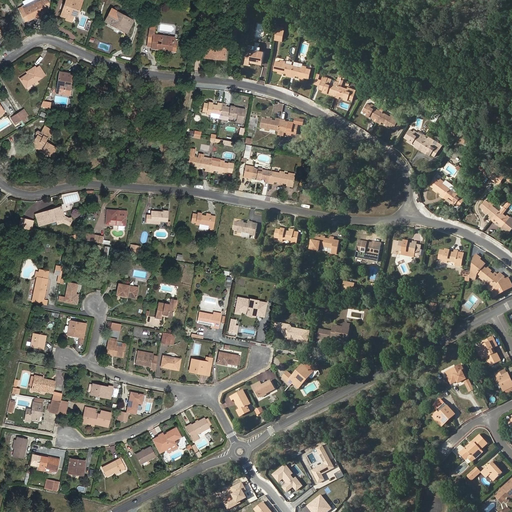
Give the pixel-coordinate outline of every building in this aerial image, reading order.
[(29,19),(24,9),(41,0),(35,0),(19,8),(26,21),(29,19)] [(49,4),(47,0),(41,0),(24,9),(29,19),(47,11),(45,6),(49,4)] [(79,6),(80,0),(65,0),(64,4),(65,5),(64,9),(63,9),(60,15),(66,17),(71,19),(73,15),(75,9),(78,10),(79,6)] [(112,22),(111,24),(124,31),(130,19),(112,9),(107,19),(112,22)] [(124,31),(127,33),(133,20),(130,19),(124,31)] [(154,34),(155,25),(150,25),(149,37),(153,38),(152,47),(152,48),(156,49),(166,50),(176,51),(177,43),(173,42),(170,42),(171,37),(154,34)] [(276,39),(284,40),(285,31),(278,29),(276,39)] [(227,47),(206,45),(205,58),(214,59),(214,57),(225,58),(227,47)] [(248,46),(245,64),(250,65),(250,63),(251,61),(258,62),(258,64),(263,65),(265,52),(259,51),(260,47),(253,46),(253,47),(248,46)] [(287,73),(287,76),(291,77),(294,65),(286,63),(286,61),(281,60),(281,62),(277,60),(275,70),(279,71),(278,73),(283,74),(283,72),(287,73)] [(303,66),(302,67),(294,65),(291,77),(295,78),(296,75),(300,76),(300,78),(304,79),(305,78),(309,78),(311,69),(307,68),(307,67),(303,66)] [(27,72),(28,74),(21,78),(26,87),(45,75),(39,66),(36,68),(35,67),(27,72)] [(72,74),(60,73),(58,88),(67,90),(69,82),(71,82),(72,74)] [(314,84),(320,86),(322,80),(316,77),(314,84)] [(331,96),(335,97),(339,86),(331,83),(332,81),(327,80),(327,81),(322,80),(320,86),(319,89),(324,90),(323,92),(327,93),(328,91),(332,93),(331,95),(331,96)] [(349,99),(353,100),(356,91),(352,90),(353,88),(348,87),(348,88),(339,86),(335,97),(339,99),(340,98),(340,96),(345,97),(344,99),(348,100),(349,99)] [(211,115),(211,117),(219,119),(222,103),(218,102),(218,105),(213,104),(214,102),(209,102),(208,103),(204,102),(202,112),(207,112),(206,114),(211,115)] [(229,118),(237,120),(239,109),(235,108),(235,106),(231,106),(230,107),(226,106),(227,104),(222,103),(219,119),(228,120),(229,118)] [(374,120),(377,122),(383,111),(385,107),(383,105),(380,110),(376,107),(376,106),(372,104),(371,105),(368,103),(363,111),(367,113),(366,115),(370,117),(371,116),(375,118),(374,120)] [(432,116),(438,120),(443,112),(437,108),(432,116)] [(400,128),(403,122),(395,118),(395,117),(391,114),(391,116),(383,111),(377,122),(381,124),(382,122),(386,124),(385,125),(389,128),(390,126),(394,129),(396,125),(400,128)] [(22,121),(26,118),(22,112),(18,114),(22,121)] [(18,123),(22,121),(18,114),(14,117),(18,123)] [(270,131),(270,130),(279,131),(281,119),(277,118),(276,121),(272,120),(272,118),(268,118),(268,119),(263,118),(261,128),(266,129),(265,130),(270,131)] [(292,134),(296,135),(298,125),(294,124),(294,123),(289,122),(289,123),(285,122),(286,120),(281,119),(279,131),(287,133),(287,135),(291,136),(292,134)] [(445,130),(449,132),(455,123),(451,120),(445,130)] [(460,131),(461,130),(455,123),(449,132),(456,137),(460,131)] [(44,134),(42,137),(37,134),(32,144),(43,150),(42,151),(52,157),(57,147),(46,141),(48,137),(50,137),(53,131),(44,126),(41,132),(44,134)] [(195,130),(194,136),(200,138),(202,131),(195,130)] [(419,149),(425,139),(418,135),(419,133),(415,131),(414,132),(410,130),(405,137),(409,140),(408,141),(412,144),(413,142),(416,145),(415,147),(419,149)] [(462,143),(467,135),(460,131),(456,137),(455,138),(462,143)] [(435,157),(440,149),(436,146),(437,145),(433,142),(432,144),(425,139),(419,149),(422,151),(423,149),(427,152),(426,153),(430,156),(431,154),(435,157)] [(205,168),(205,171),(209,172),(212,160),(212,158),(199,155),(199,157),(194,157),(192,166),(197,167),(196,169),(201,170),(201,168),(205,168)] [(228,168),(233,169),(234,164),(225,162),(225,161),(220,160),(220,161),(212,160),(209,172),(214,173),(214,170),(218,171),(218,173),(222,174),(223,172),(227,173),(227,172),(228,168)] [(485,173),(491,178),(497,170),(491,165),(485,173)] [(265,180),(265,182),(269,183),(272,171),(263,170),(263,168),(259,167),(258,169),(247,167),(246,176),(257,178),(256,180),(260,181),(261,179),(265,180)] [(491,178),(497,182),(503,174),(497,170),(491,178)] [(290,186),(296,187),(298,174),(293,173),(292,175),(284,174),(285,172),(280,171),(280,173),(272,171),(269,183),(273,184),(274,181),(278,182),(278,184),(282,185),(283,183),(287,184),(288,182),(290,183),(290,186)] [(442,193),(440,195),(444,198),(451,188),(444,183),(445,182),(441,179),(440,180),(437,178),(431,185),(434,188),(434,190),(437,192),(438,191),(442,193)] [(459,206),(465,199),(462,196),(463,195),(459,192),(458,193),(451,188),(444,198),(447,201),(449,199),(452,201),(451,203),(455,205),(456,204),(459,206)] [(63,197),(64,203),(79,199),(78,193),(63,197)] [(489,217),(492,220),(500,211),(493,205),(494,204),(491,201),(490,202),(486,199),(480,207),(484,210),(483,211),(486,214),(487,213),(490,215),(489,217)] [(65,222),(61,207),(41,213),(44,224),(57,220),(58,224),(65,222)] [(116,210),(107,210),(106,224),(125,226),(126,216),(116,215),(116,210)] [(162,210),(162,211),(151,211),(150,215),(146,214),(146,223),(150,223),(150,221),(168,222),(168,210),(162,210)] [(507,230),(511,224),(511,220),(510,219),(511,218),(508,215),(507,216),(500,211),(492,220),(496,223),(497,221),(500,224),(500,225),(503,228),(504,227),(507,230)] [(191,222),(195,223),(195,225),(199,226),(200,224),(204,225),(208,225),(208,227),(213,228),(215,216),(210,215),(211,214),(206,213),(206,215),(201,215),(202,213),(197,212),(197,214),(193,213),(191,222)] [(39,225),(44,224),(41,213),(36,214),(39,225)] [(239,221),(235,221),(233,230),(238,231),(237,233),(242,234),(242,232),(250,233),(250,235),(255,236),(258,223),(252,222),(253,221),(248,221),(248,223),(244,222),(244,221),(240,220),(239,221)] [(31,223),(21,221),(19,228),(28,229),(30,230),(31,223)] [(281,228),(281,229),(277,228),(275,238),(279,239),(279,240),(283,241),(283,240),(292,241),(292,243),(297,244),(300,232),(294,231),(295,229),(290,228),(290,231),(285,230),(286,228),(281,228)] [(101,235),(93,234),(92,241),(99,242),(101,235)] [(316,241),(311,240),(310,249),(318,250),(319,248),(323,249),(324,247),(326,248),(333,249),(332,253),(337,254),(340,240),(334,239),(335,237),(330,236),(330,239),(326,238),(326,236),(322,235),(321,237),(317,236),(316,241)] [(404,240),(404,241),(399,240),(397,251),(402,251),(401,253),(406,254),(406,252),(415,254),(417,242),(413,241),(413,243),(408,242),(408,241),(404,240)] [(364,241),(363,242),(359,241),(357,251),(362,252),(361,254),(365,254),(365,256),(373,258),(374,254),(380,255),(382,244),(372,242),(372,244),(367,243),(368,241),(364,241)] [(445,249),(445,250),(441,250),(439,259),(443,260),(443,262),(447,262),(447,261),(456,262),(456,265),(461,266),(464,253),(458,252),(459,251),(454,250),(454,252),(449,251),(450,250),(445,249)] [(481,258),(475,253),(472,272),(478,273),(481,276),(480,277),(484,280),(485,279),(491,284),(490,286),(495,289),(505,277),(501,273),(499,275),(495,272),(494,274),(491,272),(492,270),(488,267),(487,269),(484,266),(486,264),(480,259),(481,258)] [(49,273),(39,271),(34,295),(46,298),(47,294),(45,293),(49,273)] [(343,280),(342,289),(354,290),(355,281),(343,280)] [(76,293),(77,284),(68,282),(65,297),(64,296),(63,301),(76,303),(78,294),(76,293)] [(138,287),(118,283),(116,294),(136,298),(138,287)] [(249,298),(237,296),(235,307),(247,309),(247,311),(254,313),(255,311),(264,312),(265,301),(257,300),(257,299),(249,298)] [(170,304),(158,302),(155,316),(161,317),(161,315),(162,313),(172,315),(173,310),(174,305),(170,304)] [(213,314),(199,311),(197,320),(203,321),(202,323),(211,324),(210,326),(217,328),(220,314),(213,312),(213,314)] [(65,332),(68,333),(67,334),(73,335),(73,334),(80,336),(80,335),(84,335),(86,324),(70,321),(69,326),(66,326),(65,326),(64,331),(65,332)] [(106,329),(121,330),(121,322),(107,321),(106,329)] [(290,325),(280,323),(279,330),(282,331),(286,337),(288,337),(291,336),(293,337),(293,338),(295,339),(295,340),(307,343),(309,331),(292,328),(290,325)] [(232,332),(238,333),(239,325),(237,325),(237,324),(235,324),(234,327),(231,327),(231,328),(232,328),(232,332)] [(332,331),(324,329),(322,337),(335,340),(336,338),(336,334),(339,335),(338,338),(347,340),(348,336),(349,336),(349,334),(348,334),(349,328),(338,325),(337,329),(333,328),(332,331)] [(169,343),(171,334),(163,332),(161,342),(169,343)] [(46,336),(34,333),(31,346),(40,348),(41,343),(45,344),(46,336)] [(482,343),(483,346),(477,348),(480,353),(484,352),(486,356),(490,364),(501,359),(495,352),(494,351),(493,351),(491,347),(493,346),(497,344),(492,335),(483,339),(485,342),(482,343)] [(124,348),(115,346),(107,344),(106,354),(123,357),(124,348)] [(239,355),(219,352),(217,364),(227,365),(227,363),(237,365),(239,355)] [(150,369),(156,370),(158,357),(153,356),(152,357),(136,354),(135,364),(151,367),(150,369)] [(180,359),(163,356),(161,367),(170,369),(170,367),(179,368),(180,359)] [(207,362),(191,359),(189,371),(195,372),(195,371),(201,372),(200,373),(205,374),(207,362)] [(292,377),(287,373),(283,378),(292,386),(293,384),(295,381),(302,386),(305,382),(304,381),(308,376),(309,377),(311,379),(312,379),(315,375),(318,376),(320,374),(319,371),(316,368),(315,369),(309,363),(307,366),(304,363),(292,377)] [(446,370),(448,376),(447,376),(451,383),(457,380),(458,382),(463,379),(468,390),(473,388),(465,373),(463,373),(461,369),(463,368),(460,363),(446,370)] [(507,373),(505,369),(496,374),(498,377),(496,378),(498,382),(500,382),(504,390),(511,386),(511,380),(511,381),(509,378),(510,377),(508,372),(507,373)] [(42,381),(43,378),(35,376),(32,390),(40,392),(40,390),(52,393),(54,382),(45,380),(45,381),(42,381)] [(262,385),(260,382),(252,386),(254,390),(255,390),(259,398),(275,389),(271,381),(262,385)] [(299,389),(302,386),(295,381),(293,384),(299,389)] [(93,385),(89,385),(88,392),(91,392),(91,393),(98,395),(97,396),(106,398),(107,393),(111,394),(112,387),(108,386),(108,389),(101,388),(101,386),(93,384),(93,385)] [(62,392),(55,390),(53,400),(60,402),(61,396),(62,392)] [(251,405),(244,390),(231,397),(233,401),(235,400),(237,403),(238,406),(241,410),(238,411),(240,417),(249,413),(246,407),(247,406),(251,405)] [(144,395),(131,392),(126,412),(128,413),(136,414),(138,404),(142,405),(144,395)] [(432,404),(436,409),(445,402),(441,397),(432,404)] [(50,411),(49,412),(58,413),(60,402),(53,400),(52,400),(51,404),(50,411)] [(32,410),(27,409),(25,421),(30,422),(31,420),(38,421),(39,417),(40,412),(41,412),(43,404),(42,404),(34,403),(33,402),(32,410)] [(436,410),(438,411),(435,414),(443,424),(448,420),(447,419),(449,417),(450,418),(454,414),(444,403),(436,410)] [(95,413),(96,409),(87,407),(86,411),(88,412),(86,422),(91,423),(94,424),(108,427),(111,413),(101,411),(100,414),(95,413)] [(128,414),(126,414),(121,413),(119,420),(126,422),(128,414)] [(442,426),(443,424),(435,414),(433,416),(442,426)] [(192,425),(191,424),(186,427),(194,442),(199,439),(197,435),(211,428),(205,418),(192,425)] [(159,436),(159,437),(153,440),(159,454),(167,450),(176,445),(174,441),(181,438),(176,428),(169,432),(170,434),(168,435),(168,434),(164,436),(163,434),(159,436)] [(466,450),(465,448),(462,451),(468,457),(470,455),(474,459),(483,452),(480,449),(487,443),(479,435),(471,443),(472,444),(466,450)] [(24,459),(28,439),(17,437),(16,440),(14,448),(13,457),(24,459)] [(323,444),(317,448),(325,463),(312,470),(320,483),(327,479),(324,474),(336,467),(323,444)] [(156,457),(151,447),(135,455),(140,465),(156,457)] [(465,460),(468,457),(462,451),(459,453),(465,460)] [(32,456),(30,464),(38,466),(40,458),(32,456)] [(40,458),(38,466),(38,467),(39,467),(39,469),(44,470),(44,468),(57,471),(59,460),(40,456),(40,458)] [(125,469),(120,459),(102,469),(106,477),(114,473),(120,470),(120,471),(125,469)] [(77,463),(69,461),(67,474),(82,476),(85,461),(77,460),(77,463)] [(286,461),(271,473),(278,483),(284,479),(287,483),(282,486),(287,491),(294,485),(298,490),(304,485),(286,461)] [(502,473),(492,462),(481,472),(486,478),(488,476),(491,473),(496,479),(502,473)] [(480,472),(476,467),(471,472),(475,476),(480,472)] [(337,478),(345,475),(342,469),(335,473),(337,478)] [(227,483),(229,487),(239,482),(237,478),(227,483)] [(48,481),(46,488),(58,491),(59,483),(48,481)] [(242,481),(232,487),(236,495),(224,502),(229,510),(251,497),(242,481)] [(505,490),(502,493),(499,495),(504,500),(506,498),(508,501),(511,498),(511,497),(511,485),(509,488),(507,485),(503,488),(505,490)] [(326,511),(333,507),(322,493),(307,505),(312,511),(326,511)] [(272,511),(263,500),(254,508),(257,511),(272,511)]
